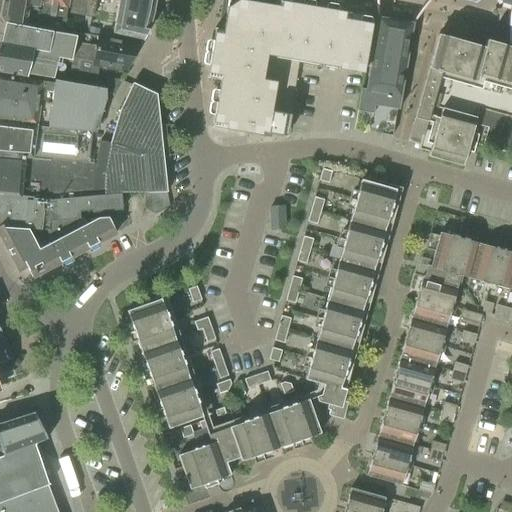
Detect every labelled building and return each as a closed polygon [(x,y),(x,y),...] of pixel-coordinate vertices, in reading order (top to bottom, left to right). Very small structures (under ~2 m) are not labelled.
[(3,0),(1,19),(7,25),(38,30),(40,12),(39,11),(37,8),(38,0),(3,0)] [(42,12),(40,12),(38,30),(62,34),(63,26),(65,11),(66,11),(68,0),(43,0),(42,7),(42,12)] [(72,0),(70,15),(89,19),(93,17),(95,0),(72,0)] [(117,0),(112,34),(141,41),(149,25),(153,14),(155,0),(117,0)] [(262,134),(283,137),(286,134),(298,64),(305,65),(363,75),(371,25),(348,21),(349,15),(276,2),(275,7),(237,0),(228,0),(223,30),(214,29),(205,78),(220,81),(212,128),(261,137),(262,134)] [(411,25),(378,20),(365,104),(396,109),(398,109),(411,25)] [(38,30),(7,25),(1,44),(0,44),(0,71),(25,76),(26,74),(53,78),(57,58),(71,58),(76,37),(62,34),(38,30)] [(480,148),(511,156),(511,49),(485,41),(483,49),(435,35),(405,143),(416,146),(415,151),(427,155),(426,159),(462,169),(479,112),(489,115),(480,148)] [(92,60),(92,62),(99,63),(123,68),(130,64),(139,46),(97,38),(92,60)] [(0,75),(0,122),(91,133),(95,133),(106,99),(106,97),(105,90),(53,81),(53,84),(0,75)] [(92,166),(91,196),(120,194),(143,194),(166,194),(155,91),(134,81),(123,106),(111,141),(110,144),(99,142),(97,150),(94,160),(92,166)] [(0,155),(92,166),(94,160),(88,159),(90,137),(91,133),(0,122),(0,155)] [(0,198),(31,200),(31,199),(52,200),(82,197),(91,196),(92,166),(0,155),(0,198)] [(322,170),(318,181),(328,184),(331,172),(322,170)] [(359,182),(354,199),(389,209),(394,192),(359,182)] [(0,227),(48,231),(49,222),(79,220),(79,213),(91,211),(92,214),(122,211),(120,194),(91,196),(82,197),(52,200),(31,199),(31,200),(0,198),(0,227)] [(166,194),(143,194),(144,209),(153,215),(156,214),(169,208),(166,194)] [(314,198),(310,210),(320,213),(323,201),(314,198)] [(354,199),(348,220),(383,230),(389,209),(354,199)] [(283,207),(270,208),(270,225),(271,231),(281,230),(284,230),(283,207)] [(320,213),(310,210),(307,223),(317,226),(320,213)] [(48,231),(0,227),(0,236),(18,271),(26,268),(31,278),(115,233),(108,218),(97,219),(85,225),(83,221),(79,220),(49,222),(48,231)] [(348,220),(343,239),(378,248),(383,230),(348,220)] [(421,258),(419,265),(430,268),(429,268),(470,280),(480,245),(439,234),(438,237),(430,234),(425,250),(434,252),(432,261),(421,258)] [(303,237),(299,249),(309,252),(313,240),(303,237)] [(343,239),(338,258),(373,268),(378,248),(343,239)] [(480,245),(470,280),(483,283),(482,287),(488,289),(499,250),(480,245)] [(309,252),(299,249),(296,262),(305,264),(309,252)] [(511,253),(499,250),(488,289),(495,291),(496,287),(510,291),(511,282),(511,253)] [(338,258),(332,278),(367,288),(373,268),(338,258)] [(292,277),(288,289),(298,292),(301,280),(292,277)] [(417,292),(415,298),(455,309),(458,302),(452,300),(456,287),(421,277),(417,292)] [(332,278),(327,299),(361,309),(365,295),(367,288),(332,278)] [(196,287),(188,290),(192,304),(201,301),(196,287)] [(298,292),(288,289),(285,302),(294,304),(298,292)] [(414,303),(410,318),(445,328),(448,316),(448,314),(454,315),(455,309),(415,298),(414,303)] [(327,299),(321,318),(356,328),(357,323),(361,309),(327,299)] [(126,312),(132,329),(167,317),(161,300),(126,312)] [(493,305),(484,302),(482,312),(490,315),(493,305)] [(493,319),(501,321),(505,308),(496,306),(494,316),(493,319)] [(511,309),(505,308),(501,321),(509,324),(511,313),(511,309)] [(459,319),(469,321),(471,313),(461,311),(459,319)] [(469,321),(479,324),(482,316),(471,313),(469,321)] [(132,329),(140,351),(174,339),(167,317),(132,329)] [(281,317),(277,329),(287,332),(290,319),(281,317)] [(196,332),(201,330),(210,327),(207,318),(205,318),(193,323),(196,332)] [(321,318),(316,339),(351,348),(354,337),(356,328),(321,318)] [(406,332),(405,336),(444,347),(446,341),(441,340),(445,328),(410,318),(406,332)] [(210,327),(201,330),(206,343),(214,340),(215,340),(210,327)] [(0,364),(12,359),(0,329),(0,364)] [(287,332),(277,329),(274,341),(283,344),(287,332)] [(460,341),(474,344),(476,335),(462,332),(460,341)] [(403,342),(399,356),(434,366),(438,352),(442,354),(444,347),(405,336),(404,337),(403,342)] [(140,351),(146,368),(181,356),(174,339),(140,351)] [(316,339),(310,357),(345,367),(347,363),(351,348),(316,339)] [(272,348),(268,360),(278,363),(281,351),(272,348)] [(217,350),(209,353),(214,366),(223,363),(218,350),(217,350)] [(146,368),(153,388),(187,376),(181,356),(146,368)] [(395,372),(394,376),(433,387),(435,381),(430,380),(434,366),(399,356),(395,372)] [(345,367),(310,357),(304,380),(317,383),(314,393),(316,403),(328,406),(326,412),(328,412),(327,417),(340,421),(344,404),(342,403),(346,391),(339,389),(345,367)] [(223,363),(214,366),(219,379),(228,377),(223,363)] [(454,363),(451,372),(465,375),(467,367),(454,363)] [(267,372),(255,376),(258,386),(270,382),(267,372)] [(465,375),(451,372),(449,380),(463,384),(465,375)] [(153,388),(160,407),(194,395),(187,376),(153,388)] [(258,386),(255,376),(244,380),(247,390),(258,386)] [(392,382),(388,397),(422,407),(426,393),(431,394),(433,387),(394,376),(392,382)] [(215,385),(218,395),(227,392),(231,385),(229,380),(215,385)] [(236,383),(232,390),(235,398),(245,395),(240,381),(236,383)] [(280,385),(283,396),(293,392),(290,385),(284,383),(280,385)] [(194,395),(160,407),(168,430),(202,418),(194,395)] [(388,397),(382,417),(422,428),(424,421),(419,420),(422,407),(388,397)] [(306,400),(289,407),(301,440),(318,434),(306,400)] [(443,403),(440,413),(453,417),(456,406),(443,403)] [(226,413),(224,407),(214,411),(217,417),(226,413)] [(289,407),(268,414),(280,448),(301,440),(289,407)] [(453,417),(440,413),(438,420),(451,424),(453,417)] [(0,457),(34,445),(47,440),(41,428),(35,414),(0,424),(0,457)] [(268,414),(248,421),(260,455),(280,448),(268,414)] [(382,417),(377,437),(411,447),(415,433),(420,434),(422,428),(382,417)] [(198,423),(201,432),(207,430),(204,421),(198,423)] [(248,421),(227,429),(238,460),(239,462),(260,455),(248,421)] [(179,430),(182,439),(192,436),(190,426),(179,430)] [(213,434),(217,444),(228,477),(230,476),(229,474),(226,465),(238,460),(227,429),(213,434)] [(377,437),(371,457),(410,467),(412,459),(408,458),(411,447),(377,437)] [(432,442),(429,452),(443,455),(445,446),(432,442)] [(217,444),(197,451),(211,489),(229,483),(227,477),(228,477),(217,444)] [(0,503),(49,485),(34,445),(0,457),(0,503)] [(211,489),(197,451),(178,458),(182,470),(190,490),(191,490),(194,495),(211,489)] [(443,455),(429,452),(427,459),(440,463),(443,455)] [(410,467),(371,457),(366,476),(365,477),(400,487),(404,472),(409,473),(410,467)] [(418,491),(431,495),(434,486),(420,482),(418,491)] [(0,511),(58,511),(49,485),(0,503),(0,511)] [(345,504),(344,510),(352,511),(381,511),(385,499),(349,489),(345,504)]
